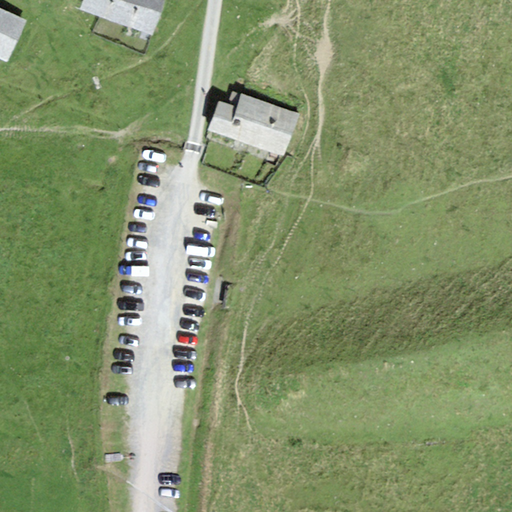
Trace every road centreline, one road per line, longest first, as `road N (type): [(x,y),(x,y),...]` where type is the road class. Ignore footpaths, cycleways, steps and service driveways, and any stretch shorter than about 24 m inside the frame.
road 1 (track): [(171,237),(151,382),(146,511)]
road 2 (unclassified): [(215,0),(171,237)]
